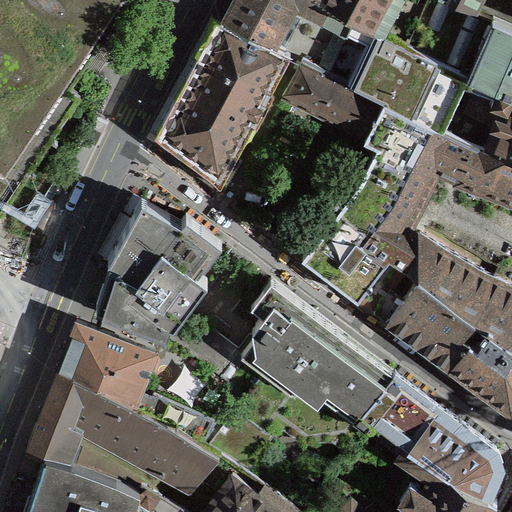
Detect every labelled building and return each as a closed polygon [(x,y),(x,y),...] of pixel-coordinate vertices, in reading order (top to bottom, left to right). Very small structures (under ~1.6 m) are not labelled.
[(0,0),(0,212),(81,93),(70,86),(127,0),(0,0)] [(294,4),(296,0),(232,0),(223,18),(274,44),(294,4)] [(323,0),(296,0),(294,4),(322,18),(346,31),(353,16),(329,3),(323,0)] [(353,16),(374,27),(388,0),(323,0),(329,3),(353,16)] [(511,26),(475,9),(455,0),(426,0),(408,43),(471,73),(511,90),(511,26)] [(455,0),(475,9),(479,0),(455,0)] [(511,90),(471,73),(408,43),(374,27),(353,16),(346,31),(328,70),(343,77),(384,97),(443,126),(464,82),(494,93),(490,101),(505,107),(487,146),(511,155),(511,90)] [(191,82),(180,104),(178,103),(163,130),(219,172),(249,115),(254,118),(264,100),(259,97),(285,49),(274,44),(223,18),(209,45),(210,46),(199,67),(198,67),(196,67),(194,69),(192,70),(190,73),(189,76),(189,78),(190,82),(191,82)] [(296,101),(324,115),(343,77),(328,70),(302,57),(282,94),(296,101)] [(384,97),(343,77),(324,115),(343,124),(365,136),(384,97)] [(511,155),(487,146),(443,126),(384,97),(365,136),(365,137),(378,143),(361,176),(318,234),(304,252),(303,254),(357,295),(389,252),(418,271),(475,314),(489,325),(511,341),(511,283),(420,230),(418,233),(413,230),(409,228),(438,169),(446,173),(457,178),(457,180),(511,200),(511,155)] [(186,211),(182,217),(142,195),(116,242),(108,257),(111,259),(97,304),(162,330),(165,332),(176,318),(207,276),(198,269),(222,238),(186,211)] [(377,310),(387,317),(418,271),(389,252),(357,295),(377,310)] [(449,364),(469,336),(462,331),(475,314),(418,271),(387,317),(424,345),(449,364)] [(347,450),(348,450),(375,417),(363,407),(393,368),(305,302),(271,276),(251,303),(263,312),(252,326),(254,337),(244,350),(213,327),(191,330),(176,318),(165,332),(246,393),(209,443),(219,450),(247,469),(250,466),(256,465),(255,458),(274,433),(273,425),(286,423),(305,437),(330,434),(347,447),(347,450)] [(213,415),(155,390),(141,385),(155,349),(77,318),(66,345),(58,365),(91,379),(176,422),(202,438),(213,415)] [(477,342),(469,336),(449,364),(471,379),(511,410),(511,409),(511,341),(489,325),(477,342)] [(161,511),(178,511),(183,506),(143,483),(75,443),(81,427),(190,488),(219,451),(219,450),(209,443),(202,438),(176,422),(91,379),(58,365),(38,417),(27,445),(45,450),(59,455),(69,458),(139,487),(136,496),(138,498),(161,511)] [(499,453),(496,445),(433,397),(394,367),(393,368),(363,407),(375,417),(393,431),(438,464),(437,465),(488,495),(489,493),(502,462),(499,453)] [(414,504),(408,511),(488,511),(497,498),(489,493),(488,495),(437,465),(438,464),(393,431),(384,441),(432,474),(425,486),(411,478),(400,496),(414,504)] [(134,511),(138,498),(136,496),(139,487),(69,458),(59,455),(45,450),(30,497),(24,511),(134,511)] [(302,511),(300,510),(258,477),(252,485),(233,470),(200,511),(192,511),(183,506),(178,511),(302,511)] [(161,511),(138,498),(134,511),(161,511)] [(350,498),(335,511),(361,511),(362,511),(361,511),(363,511),(350,498)]
